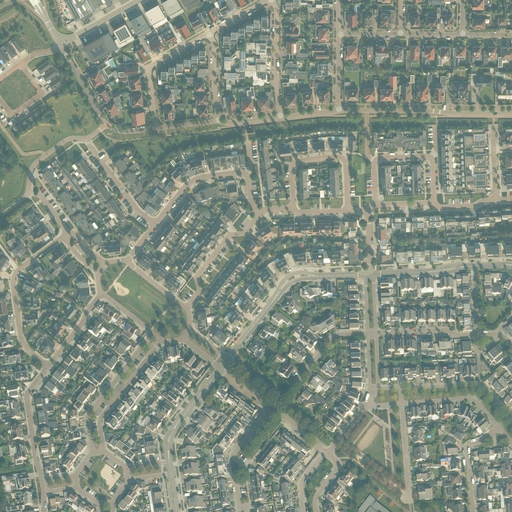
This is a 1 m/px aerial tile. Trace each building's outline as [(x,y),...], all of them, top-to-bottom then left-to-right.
[(90,11),(95,9),(90,0),(64,0),(76,19),(81,17),(82,20),(92,14),(90,11)] [(112,3),(110,0),(98,0),(100,3),(99,4),(101,9),(112,3)] [(163,0),(161,2),(171,19),(185,11),(178,0),(163,0)] [(200,0),(181,0),(187,10),(201,2),(200,0)] [(222,5),(219,7),(223,14),(228,11),(230,10),(230,9),(233,7),(229,0),(224,0),(221,2),(222,5)] [(285,0),(286,0),(286,5),(283,5),(283,4),(283,10),(292,10),(291,0),(285,0)] [(473,0),(473,2),(472,2),(472,7),(473,7),(473,8),(479,8),(482,8),(483,8),(483,3),(487,3),(487,0),(473,0)] [(158,3),(144,11),(154,28),(168,20),(158,3)] [(440,9),(440,13),(440,15),(443,15),(444,15),(444,25),(445,25),(445,26),(448,26),(448,25),(452,25),(452,24),(453,24),(453,19),(453,15),(452,15),(447,14),(447,10),(445,10),(445,4),(444,4),(440,4),(440,7),(440,9)] [(201,12),(204,19),(205,18),(206,20),(207,21),(210,19),(211,20),(213,19),(212,19),(214,18),(214,19),(215,20),(218,18),(219,17),(218,16),(218,15),(220,15),(215,6),(212,8),(212,7),(207,10),(207,9),(205,10),(206,11),(201,13),(201,12)] [(322,7),(311,7),(308,7),(308,11),(316,11),(316,22),(328,22),(329,11),(322,10),(322,7)] [(378,15),(378,7),(373,7),(373,10),(370,10),(370,13),(365,13),(365,25),(366,25),(369,25),(372,25),(372,17),(373,17),(373,15),(378,15)] [(381,13),(381,25),(382,25),(382,26),(386,26),(386,25),(387,25),(387,24),(391,24),(391,23),(391,18),(394,18),(395,10),(391,10),(387,10),(387,13),(381,13)] [(350,13),(350,11),(345,11),(344,20),(348,20),(348,24),(352,24),(352,25),(355,25),(355,24),(357,24),(357,20),(356,20),(356,13),(350,13)] [(142,12),(129,20),(138,37),(135,39),(138,37),(142,35),(152,30),(142,12)] [(191,21),(190,22),(190,23),(192,26),(194,26),(196,30),(200,28),(200,27),(203,25),(203,24),(206,22),(200,12),(197,14),(198,15),(195,17),(196,18),(191,21)] [(261,24),(261,28),(270,28),(271,18),(268,18),(268,14),(267,14),(267,13),(265,13),(265,14),(261,14),(261,24)] [(414,15),(414,13),(408,13),(408,19),(411,19),(411,25),(418,25),(418,15),(414,15)] [(437,25),(437,15),(431,14),(431,17),(426,16),(426,25),(430,25),(433,25),(437,25)] [(471,20),(471,24),(472,24),(472,26),(473,26),(477,26),(480,26),(484,26),(484,27),(485,27),(485,26),(485,23),(488,22),(489,22),(489,20),(488,19),(485,19),(485,18),(484,18),(481,18),(481,17),(477,17),(477,18),(473,18),(472,18),(472,20),(471,20)] [(114,29),(113,29),(117,38),(114,40),(119,48),(135,39),(134,37),(126,22),(125,23),(124,23),(124,22),(123,23),(122,24),(123,24),(122,24),(120,25),(119,26),(119,25),(118,26),(117,27),(114,28),(114,29)] [(178,23),(173,26),(176,32),(179,31),(182,37),(191,32),(185,23),(180,26),(178,23)] [(296,28),(296,24),(289,24),(289,28),(286,28),(286,30),(285,30),(285,33),(286,33),(286,35),(298,35),(298,28),(296,28)] [(170,28),(159,35),(164,42),(167,41),(169,44),(177,40),(170,28)] [(328,32),(328,28),(319,28),(319,30),(315,30),(315,34),(319,34),(319,40),(321,40),(326,40),(328,40),(328,36),(329,36),(329,32),(328,32)] [(102,35),(101,35),(102,36),(88,44),(88,43),(87,43),(87,44),(85,45),(84,47),(85,47),(86,49),(85,50),(86,50),(93,61),(118,47),(109,32),(108,32),(108,33),(105,34),(104,34),(102,35)] [(137,52),(134,53),(137,58),(140,56),(141,60),(143,59),(143,60),(148,57),(147,56),(148,56),(144,48),(148,46),(149,49),(150,49),(142,35),(138,37),(141,42),(138,43),(141,47),(136,50),(137,52)] [(142,35),(150,49),(152,47),(155,52),(157,50),(157,51),(161,49),(161,48),(163,47),(158,38),(150,42),(148,38),(145,40),(142,35)] [(19,52),(24,48),(15,36),(8,42),(9,44),(12,42),(19,52)] [(296,47),(296,41),(286,41),(286,42),(285,42),(285,47),(286,47),(286,51),(296,51),(296,54),(296,58),(307,58),(307,53),(300,53),(300,47),(296,47)] [(17,54),(9,44),(8,42),(0,48),(2,49),(4,47),(12,57),(17,54)] [(256,42),(254,42),(245,42),(245,50),(249,50),(249,49),(256,49),(256,54),(266,54),(266,48),(266,47),(266,42),(256,42)] [(318,46),(318,43),(311,43),(311,44),(308,44),(308,50),(313,50),(313,52),(316,52),(316,57),(328,57),(328,49),(324,49),(323,48),(323,46),(324,46),(318,46)] [(356,45),(356,44),(352,44),(352,45),(348,45),(348,50),(345,50),(345,59),(348,59),(349,58),(349,56),(354,56),(354,61),(355,62),(359,62),(359,55),(357,55),(357,45),(356,45)] [(416,46),(416,45),(413,45),(413,46),(410,46),(410,56),(406,56),(406,71),(411,71),(411,63),(413,63),(413,62),(413,58),(419,58),(419,46),(416,46)] [(372,56),(372,46),(367,46),(363,46),(363,57),(368,57),(368,56),(372,56)] [(385,46),(379,46),(379,47),(378,47),(378,56),(375,56),(375,62),(381,62),(381,56),(382,56),(382,54),(388,54),(388,47),(387,47),(387,46),(385,46)] [(399,47),(399,46),(395,46),(395,47),(394,47),(394,56),(391,56),(391,63),(395,63),(395,58),(403,58),(403,47),(399,47)] [(434,53),(434,46),(427,46),(425,46),(425,48),(425,56),(422,56),(422,64),(425,64),(425,60),(428,60),(428,57),(434,57),(434,56),(434,53)] [(446,47),(446,46),(444,46),(444,47),(440,46),(440,57),(437,56),(437,65),(443,65),(443,59),(445,59),(445,57),(450,57),(450,47),(446,47)] [(462,46),(459,46),(456,46),(456,56),(453,56),(453,66),(458,66),(458,56),(465,56),(465,46),(462,46)] [(480,56),(480,46),(473,46),(473,56),(468,56),(468,62),(473,62),(473,56),(480,56)] [(483,56),(483,63),(488,63),(488,59),(488,56),(494,56),(494,59),(497,59),(497,52),(495,52),(495,47),(488,46),(488,50),(488,56),(483,56)] [(9,59),(2,49),(0,48),(0,47),(0,57),(4,63),(9,59)] [(511,47),(509,47),(506,47),(501,47),(501,57),(498,57),(498,66),(502,67),(502,60),(506,60),(506,57),(511,57),(511,47)] [(240,50),(237,50),(231,55),(231,56),(225,56),(224,56),(224,68),(231,69),(231,63),(237,57),(239,59),(239,68),(235,68),(235,72),(245,72),(245,71),(245,69),(245,64),(245,50),(240,50)] [(266,64),(266,58),(256,58),(256,65),(249,65),(249,64),(245,64),(245,69),(245,71),(266,71),(266,65),(265,65),(265,64),(266,64)] [(52,69),(54,67),(48,60),(37,68),(40,73),(50,66),(52,69)] [(293,62),(293,61),(287,61),(287,64),(286,64),(286,67),(285,67),(285,71),(286,71),(286,74),(290,74),(290,78),(298,78),(307,78),(307,71),(298,71),(298,68),(297,68),(297,64),(292,64),(292,62),(293,62)] [(125,71),(118,72),(119,77),(131,75),(131,72),(138,71),(138,70),(139,70),(139,66),(138,66),(138,65),(133,65),(133,63),(131,62),(128,62),(128,64),(124,65),(125,71)] [(98,70),(89,75),(91,79),(91,80),(91,79),(93,82),(92,82),(93,82),(95,86),(104,81),(100,74),(103,72),(102,69),(105,67),(103,63),(96,67),(98,70)] [(328,73),(328,64),(319,63),(319,64),(318,64),(318,72),(317,74),(313,74),(310,74),(310,75),(310,78),(324,78),(324,74),(328,74),(328,72),(328,73)] [(58,77),(60,75),(54,67),(52,69),(42,76),(46,81),(56,73),(58,77)] [(167,70),(167,69),(165,69),(165,70),(161,70),(161,75),(158,75),(158,80),(167,80),(167,70)] [(245,75),(245,72),(235,72),(224,71),(224,72),(224,78),(226,78),(226,84),(230,84),(231,84),(235,84),(235,78),(245,78),(245,75)] [(266,74),(266,71),(245,71),(245,72),(245,75),(252,75),(253,77),(253,85),(260,84),(260,85),(263,85),(263,84),(264,83),(264,82),(267,81),(267,78),(266,78),(266,75),(267,75),(266,74)] [(471,74),(471,86),(475,86),(483,86),(483,85),(491,85),(491,76),(491,75),(484,75),(484,76),(475,76),(475,74),(471,74)] [(64,84),(66,83),(60,75),(58,77),(48,84),(52,89),(62,81),(64,84)] [(396,89),(397,76),(389,76),(389,83),(388,83),(388,84),(387,84),(387,85),(386,85),(386,86),(386,87),(386,88),(381,88),(381,99),(393,99),(393,89),(396,89)] [(135,78),(128,79),(128,80),(128,83),(131,83),(131,89),(141,88),(140,88),(140,84),(140,81),(139,78),(139,77),(135,78)] [(198,77),(194,77),(194,81),(195,81),(194,89),(202,89),(204,89),(204,81),(202,81),(202,77),(198,77)] [(350,89),(350,82),(344,81),(344,92),(347,92),(347,99),(358,99),(358,89),(350,89)] [(409,84),(409,81),(406,81),(406,84),(402,84),(402,85),(400,85),(400,93),(402,93),(402,97),(405,97),(405,99),(409,99),(409,93),(410,93),(410,89),(409,89),(409,84)] [(428,85),(428,82),(425,82),(425,84),(418,84),(417,90),(416,94),(417,94),(417,99),(419,99),(419,100),(422,100),(422,99),(424,99),(424,98),(427,98),(427,94),(428,94),(428,90),(427,90),(427,86),(427,85),(428,85)] [(458,85),(458,82),(451,82),(451,89),(455,89),(455,99),(459,99),(463,99),(467,99),(467,89),(470,89),(470,82),(464,82),(464,85),(458,85)] [(511,86),(505,87),(505,82),(498,82),(498,88),(498,98),(511,97),(511,86)] [(320,86),(320,83),(314,83),(315,87),(315,90),(319,90),(319,100),(329,100),(329,96),(331,96),(331,91),(329,91),(329,90),(325,90),(325,86),(320,86)] [(252,98),(255,98),(254,93),(254,86),(250,86),(250,89),(246,90),(248,99),(242,100),(243,109),(244,109),(244,110),(249,110),(248,110),(248,109),(250,109),(250,108),(253,107),(252,99),(252,98)] [(442,91),(442,87),(434,87),(434,99),(442,99),(442,95),(443,95),(443,91),(442,91)] [(105,89),(105,88),(98,92),(98,93),(98,92),(100,95),(100,96),(101,98),(102,98),(103,100),(103,101),(103,102),(111,98),(112,97),(111,95),(112,94),(110,90),(107,92),(105,89)] [(374,88),(368,88),(364,88),(364,96),(366,96),(366,99),(367,99),(367,100),(371,100),(372,99),(372,96),(374,96),(374,88)] [(170,89),(167,89),(165,89),(166,93),(162,93),(162,96),(162,99),(163,99),(163,102),(174,101),(173,97),(172,97),(171,94),(179,93),(179,91),(183,91),(183,90),(183,89),(177,89),(175,89),(170,89)] [(202,89),(194,89),(195,89),(196,93),(198,92),(199,95),(195,95),(196,103),(195,103),(202,102),(206,102),(205,94),(203,94),(202,89)] [(303,102),(313,101),(312,91),(302,92),(303,102)] [(141,94),(132,95),(131,92),(125,93),(126,96),(128,96),(128,99),(132,98),(133,105),(143,104),(142,101),(142,98),(141,94)] [(295,93),(286,94),(287,94),(287,96),(286,96),(287,103),(289,103),(289,104),(296,103),(296,100),(298,100),(298,94),(295,95),(295,93)] [(111,115),(118,111),(115,106),(118,104),(117,103),(121,101),(119,96),(114,99),(115,102),(114,103),(106,107),(111,115)] [(235,99),(230,100),(229,96),(223,97),(224,107),(224,106),(228,106),(229,111),(236,110),(236,107),(235,104),(235,99)] [(259,108),(269,107),(268,98),(258,100),(259,108)] [(203,106),(202,102),(195,103),(197,115),(207,114),(206,106),(203,106)] [(32,116),(29,117),(31,119),(45,109),(42,104),(30,113),(32,116)] [(172,108),(172,107),(164,108),(164,109),(164,112),(164,115),(165,115),(165,118),(165,119),(166,119),(165,119),(173,118),(174,118),(174,117),(173,117),(175,117),(174,113),(173,113),(172,108)] [(132,114),(131,114),(131,121),(132,123),(133,122),(139,122),(146,121),(145,113),(144,113),(144,111),(140,111),(136,111),(136,112),(132,112),(132,114)] [(31,119),(29,117),(27,119),(25,116),(13,125),(16,130),(31,119)] [(443,133),(441,133),(441,139),(445,138),(451,139),(452,134),(453,134),(453,129),(452,129),(443,129),(443,133)] [(483,133),(483,129),(468,129),(468,131),(472,131),(472,133),(473,134),(473,137),(464,136),(464,141),(487,140),(486,140),(486,138),(485,136),(485,133),(483,133)] [(426,145),(426,135),(426,130),(422,130),(423,135),(419,135),(419,137),(413,137),(413,148),(417,148),(417,147),(419,146),(420,146),(421,146),(421,145),(421,144),(422,145),(423,146),(426,145)] [(346,144),(346,136),(346,131),(345,131),(345,136),(342,136),(342,140),(339,140),(339,136),(337,136),(337,149),(340,149),(340,150),(342,150),(342,144),(346,144)] [(349,136),(349,131),(346,131),(346,136),(346,144),(349,144),(348,145),(350,145),(350,149),(356,149),(356,139),(353,139),(353,136),(349,136)] [(397,147),(400,147),(399,131),(396,131),(397,136),(393,136),(393,138),(387,138),(387,149),(391,149),(391,148),(393,147),(394,147),(395,147),(395,146),(397,146),(397,147)] [(406,136),(403,136),(403,131),(399,131),(400,147),(403,146),(405,145),(405,146),(406,146),(406,147),(407,147),(409,147),(409,148),(413,148),(413,137),(406,138),(406,136)] [(377,137),(377,132),(373,132),(374,148),(377,147),(379,146),(379,147),(380,148),(381,148),(383,148),(383,149),(387,149),(387,138),(380,139),(380,137),(377,137)] [(328,145),(328,139),(328,136),(324,137),(324,140),(321,140),(320,137),(318,137),(319,141),(320,150),(323,150),(323,151),(325,151),(325,146),(328,145)] [(332,140),(332,136),(328,136),(328,139),(328,145),(331,145),(331,150),(333,150),(333,149),(337,149),(337,136),(335,136),(335,140),(332,140)] [(268,145),(268,143),(267,138),(260,139),(260,145),(260,146),(268,145)] [(308,148),(311,147),(310,138),(307,139),(307,140),(301,141),(302,143),(303,153),(308,153),(308,148)] [(313,138),(310,138),(311,147),(314,147),(314,152),(320,151),(320,150),(319,141),(318,138),(313,139),(313,138)] [(302,143),(296,144),(296,140),(293,141),(294,148),(297,148),(297,154),(303,153),(302,143)] [(486,140),(487,140),(464,141),(464,145),(470,144),(471,150),(472,150),(484,150),(483,147),(486,147),(485,143),(486,142),(486,140)] [(290,144),(285,145),(286,154),(289,154),(289,155),(291,155),(291,150),(294,150),(294,148),(293,141),(290,141),(290,142),(290,144)] [(285,145),(279,146),(279,144),(276,145),(277,151),(280,151),(280,156),(283,156),(282,155),(286,154),(285,145)] [(260,153),(268,152),(268,145),(260,146),(260,150),(259,150),(260,153)] [(486,153),(484,153),(484,150),(472,150),(473,153),(474,154),(474,157),(465,156),(465,160),(487,160),(487,159),(487,158),(486,156),(486,153)] [(262,160),(269,159),(268,152),(260,153),(260,156),(261,156),(262,160)] [(115,161),(113,163),(114,164),(116,167),(125,161),(128,158),(126,156),(122,160),(118,155),(117,156),(113,159),(115,161)] [(202,162),(205,161),(204,155),(200,156),(201,157),(195,159),(198,169),(204,167),(202,162)] [(198,169),(195,159),(195,156),(184,159),(186,163),(187,163),(188,166),(191,165),(192,170),(198,169)] [(213,168),(215,168),(214,157),(206,158),(207,163),(208,163),(209,166),(212,166),(212,167),(212,168),(213,168)] [(78,168),(85,163),(82,158),(74,163),(78,168)] [(125,161),(116,167),(118,170),(119,172),(121,170),(123,172),(128,168),(127,166),(125,164),(129,160),(128,158),(125,161)] [(261,167),(270,166),(269,159),(262,160),(262,164),(261,164),(261,167)] [(487,160),(465,160),(465,165),(475,164),(475,167),(473,167),(473,170),(484,170),(484,167),(486,167),(486,163),(487,162),(487,160)] [(183,169),(186,167),(181,161),(174,167),(176,169),(183,177),(187,173),(183,169)] [(87,163),(86,164),(85,163),(78,168),(76,169),(79,174),(81,172),(88,167),(89,166),(87,163)] [(43,172),(41,174),(42,176),(43,175),(45,178),(53,172),(55,170),(52,166),(51,166),(49,164),(41,170),(43,172)] [(124,174),(122,176),(123,177),(124,177),(126,180),(134,174),(133,172),(131,173),(130,170),(134,167),(133,165),(132,165),(128,168),(123,172),(124,174)] [(91,169),(90,170),(88,167),(81,172),(84,177),(92,171),(91,169)] [(178,180),(183,177),(176,169),(173,171),(172,170),(168,174),(172,178),(175,176),(178,180)] [(487,173),(484,173),(484,170),(473,170),(473,173),(475,173),(475,176),(465,176),(466,180),(488,180),(488,179),(487,178),(487,176),(487,173)] [(82,178),(85,182),(86,182),(88,181),(91,178),(95,175),(92,171),(84,177),(82,178)] [(53,175),(54,174),(53,172),(45,178),(47,181),(46,181),(47,183),(55,177),(53,175)] [(134,174),(126,180),(128,183),(129,185),(136,179),(134,177),(136,176),(134,174)] [(263,183),(272,182),(271,175),(264,176),(264,180),(263,181),(263,183)] [(167,178),(164,183),(155,176),(153,179),(168,191),(170,189),(171,189),(174,185),(173,185),(174,183),(167,178)] [(58,178),(56,179),(55,177),(47,183),(49,184),(51,187),(59,181),(58,178)] [(88,185),(87,186),(89,188),(90,190),(93,188),(100,183),(97,178),(93,181),(89,184),(88,185)] [(136,179),(129,185),(130,186),(132,189),(141,182),(139,180),(138,181),(136,179)] [(166,194),(168,191),(153,179),(151,182),(159,189),(156,193),(162,198),(163,197),(164,198),(167,194),(166,194)] [(236,184),(235,184),(234,180),(227,181),(227,182),(225,183),(226,191),(237,189),(236,184)] [(488,180),(466,180),(466,185),(472,184),(472,189),(474,189),(474,192),(485,192),(485,187),(487,186),(487,183),(488,182),(488,180)] [(64,187),(62,185),(59,181),(51,187),(53,190),(54,192),(57,190),(58,192),(64,187)] [(141,182),(132,189),(134,191),(134,192),(135,193),(139,190),(143,188),(141,185),(142,184),(141,182)] [(96,192),(103,187),(100,183),(93,188),(96,192)] [(447,184),(443,184),(443,190),(445,190),(445,193),(456,193),(456,190),(457,185),(455,185),(453,184),(452,185),(447,183),(447,184)] [(209,187),(204,189),(207,197),(208,199),(209,201),(215,195),(216,197),(219,196),(217,192),(215,186),(210,188),(209,187)] [(60,194),(57,196),(58,197),(59,197),(61,200),(69,193),(67,191),(66,192),(64,190),(66,189),(64,187),(58,192),(60,194)] [(106,189),(105,190),(103,187),(96,192),(99,197),(97,199),(107,191),(106,189)] [(199,200),(207,197),(204,189),(199,191),(200,192),(194,194),(196,201),(198,202),(200,201),(199,200)] [(236,195),(238,195),(237,189),(226,191),(228,191),(229,199),(230,199),(230,202),(237,201),(236,195)] [(100,203),(110,196),(107,191),(97,199),(100,203)] [(144,191),(142,194),(145,196),(156,205),(158,202),(159,204),(162,200),(161,199),(162,198),(156,193),(155,194),(153,191),(150,195),(144,191)] [(69,193),(61,200),(63,202),(62,203),(64,204),(71,199),(73,197),(71,195),(70,195),(69,193)] [(156,205),(145,196),(141,194),(137,197),(142,200),(143,199),(148,203),(144,208),(151,214),(155,209),(154,207),(156,205)] [(186,202),(194,207),(197,203),(189,196),(186,200),(187,200),(186,202)] [(108,208),(115,202),(112,198),(104,204),(108,208)] [(74,200),(73,201),(71,199),(64,204),(65,206),(65,205),(67,208),(75,202),(74,200)] [(75,202),(67,208),(69,211),(70,213),(72,211),(74,213),(83,207),(79,202),(77,204),(76,202),(75,202)] [(116,204),(117,204),(115,202),(108,208),(111,213),(118,207),(116,204)] [(186,204),(183,206),(190,212),(193,214),(194,215),(197,210),(194,207),(186,202),(185,203),(186,204)] [(235,211),(239,207),(234,203),(232,205),(231,204),(226,211),(233,216),(237,212),(235,211)] [(183,206),(180,211),(187,216),(190,218),(193,214),(190,212),(183,206)] [(81,212),(85,209),(83,207),(74,213),(75,215),(73,217),(74,219),(75,218),(77,221),(85,215),(84,213),(82,214),(81,212)] [(114,217),(121,212),(118,207),(111,213),(114,217)] [(25,210),(18,215),(19,218),(20,219),(21,218),(25,223),(35,215),(32,210),(30,211),(27,213),(25,210)] [(233,216),(226,211),(225,210),(220,216),(220,217),(218,219),(223,223),(225,224),(229,220),(230,221),(233,216)] [(479,217),(476,217),(476,223),(476,226),(479,226),(485,226),(485,223),(484,210),(481,210),(481,212),(479,212),(479,211),(478,211),(479,217)] [(184,220),(187,216),(180,211),(177,215),(184,220)] [(124,217),(125,216),(121,212),(114,217),(112,219),(117,225),(120,222),(121,223),(125,218),(124,217)] [(472,216),(470,216),(470,214),(467,214),(468,227),(476,226),(476,223),(476,217),(473,217),(473,215),(472,215),(472,216)] [(35,215),(25,223),(28,227),(27,228),(30,231),(33,229),(37,226),(34,223),(37,221),(39,220),(35,215)] [(85,218),(87,217),(85,215),(77,221),(79,224),(78,224),(80,226),(87,220),(85,218)] [(180,225),(184,220),(177,215),(173,219),(180,225)] [(427,226),(435,225),(435,215),(429,216),(430,221),(427,221),(427,226)] [(439,229),(444,229),(444,220),(441,220),(441,215),(435,215),(435,225),(439,225),(439,229)] [(413,226),(418,226),(418,216),(412,216),(412,221),(409,222),(409,231),(413,231),(413,226)] [(423,216),(418,216),(418,226),(423,226),(424,234),(427,234),(427,226),(427,221),(423,221),(423,216)] [(392,227),(386,228),(386,217),(379,218),(379,223),(378,223),(378,228),(377,228),(378,233),(392,233),(392,227)] [(392,227),(401,227),(400,217),(395,217),(395,222),(391,222),(392,227)] [(409,222),(406,222),(406,217),(400,217),(401,227),(406,227),(406,231),(409,231),(409,222)] [(213,221),(211,224),(213,225),(213,226),(221,232),(224,228),(221,226),(222,224),(223,223),(218,219),(216,223),(213,221)] [(90,222),(89,223),(87,220),(80,226),(81,227),(83,230),(92,224),(90,222)] [(321,232),(325,232),(324,220),(318,221),(319,227),(316,227),(316,234),(321,234),(321,232)] [(334,227),(333,227),(330,227),(330,220),(324,220),(325,232),(328,231),(329,234),(334,234),(334,227)] [(339,221),(337,221),(334,221),(334,222),(333,222),(333,227),(334,227),(334,234),(343,233),(343,226),(339,226),(339,221)] [(357,226),(357,221),(344,221),(345,226),(349,226),(349,231),(348,231),(348,235),(355,234),(355,231),(357,231),(357,226)] [(306,223),(306,222),(302,222),(302,223),(301,223),(301,228),(298,228),(298,235),(303,235),(303,232),(307,232),(306,223)] [(312,222),(310,222),(307,222),(307,223),(306,223),(307,232),(310,232),(311,234),(316,234),(316,227),(312,227),(312,222)] [(138,230),(140,228),(134,223),(129,230),(136,235),(139,231),(138,230)] [(173,223),(172,224),(171,223),(167,227),(174,233),(176,230),(179,232),(181,229),(173,223)] [(288,223),(284,223),(284,224),(283,224),(283,229),(279,229),(280,236),(285,235),(285,233),(289,233),(288,223)] [(294,223),(292,223),(289,223),(288,223),(289,233),(292,233),(293,235),(298,235),(298,228),(294,228),(294,223)] [(10,224),(8,226),(10,228),(11,230),(11,229),(15,234),(17,232),(13,228),(12,226),(10,224)] [(91,234),(96,230),(92,224),(83,230),(85,233),(86,235),(89,233),(90,235),(91,234)] [(274,227),(272,228),(269,224),(267,225),(264,227),(269,236),(272,234),(274,235),(278,232),(274,227)] [(49,232),(47,231),(44,226),(32,234),(37,240),(40,238),(41,240),(49,234),(48,232),(49,232)] [(218,235),(221,232),(213,226),(211,229),(209,227),(207,229),(210,232),(214,235),(215,233),(218,235)] [(167,227),(164,232),(171,237),(174,240),(176,238),(172,235),(174,233),(167,227)] [(264,227),(263,228),(263,227),(260,229),(261,230),(259,231),(262,235),(259,236),(259,235),(256,237),(260,241),(261,240),(263,242),(267,239),(266,238),(269,236),(264,227)] [(133,239),(136,235),(129,230),(124,236),(123,235),(121,238),(123,239),(128,243),(132,239),(133,239)] [(23,241),(31,235),(29,232),(27,233),(21,238),(23,241)] [(105,240),(103,238),(98,232),(96,234),(91,238),(92,238),(91,241),(94,242),(95,243),(99,240),(103,243),(105,240)] [(167,241),(171,237),(164,232),(160,236),(167,241)] [(212,238),(214,235),(210,232),(205,238),(212,244),(215,240),(212,238)] [(390,237),(392,237),(392,233),(378,233),(378,238),(378,243),(380,243),(380,246),(387,246),(387,243),(385,243),(385,238),(390,238),(390,237)] [(357,237),(356,237),(355,234),(348,235),(348,238),(350,238),(350,242),(343,243),(344,248),(358,247),(358,242),(357,242),(357,237)] [(164,245),(167,241),(160,236),(158,239),(158,238),(157,240),(164,245)] [(13,238),(13,237),(12,237),(9,239),(22,255),(24,254),(24,253),(25,253),(25,252),(25,251),(24,251),(23,249),(25,248),(25,249),(21,242),(18,244),(14,239),(13,238)] [(209,247),(212,244),(205,238),(201,244),(204,247),(206,245),(209,247)] [(20,257),(22,255),(9,239),(7,240),(7,241),(7,242),(8,243),(12,249),(10,251),(14,257),(15,257),(14,256),(15,255),(16,256),(17,257),(18,257),(19,257),(20,257)] [(112,255),(115,255),(113,240),(113,242),(111,242),(111,245),(108,245),(108,248),(104,249),(104,253),(107,254),(109,254),(112,254),(112,255)] [(117,244),(116,241),(115,240),(113,240),(115,255),(118,254),(118,253),(121,252),(123,252),(125,250),(124,248),(122,247),(120,247),(120,244),(117,244)] [(160,250),(164,245),(157,240),(153,244),(160,250)] [(258,240),(256,243),(252,240),(251,241),(250,241),(248,244),(249,244),(248,244),(256,250),(258,248),(260,249),(263,245),(258,240)] [(506,255),(511,254),(511,240),(511,242),(502,242),(502,248),(505,248),(506,255)] [(447,244),(446,244),(446,242),(441,243),(441,249),(436,249),(437,259),(442,259),(442,254),(445,254),(445,251),(447,251),(447,244)] [(499,248),(502,248),(502,242),(496,242),(496,245),(493,245),(493,255),(499,255),(499,248)] [(450,244),(447,244),(447,251),(450,250),(450,257),(456,257),(456,246),(455,246),(455,243),(450,244)] [(462,250),(465,250),(465,243),(461,243),(462,246),(456,246),(456,257),(462,256),(462,250)] [(474,245),(468,246),(468,243),(465,243),(465,250),(469,250),(469,256),(475,256),(474,245)] [(480,249),(484,249),(483,243),(480,243),(480,245),(474,245),(475,256),(481,256),(480,249)] [(493,245),(489,245),(489,243),(483,243),(484,249),(487,249),(487,255),(493,255),(493,245)] [(201,244),(196,250),(203,255),(206,252),(203,249),(204,247),(201,244)] [(254,253),(256,250),(248,244),(248,245),(245,247),(246,248),(245,249),(249,252),(247,255),(252,259),(255,255),(254,253)] [(385,249),(387,249),(387,246),(380,246),(380,250),(379,249),(379,254),(378,255),(379,260),(391,259),(391,254),(386,254),(385,249)] [(203,255),(196,250),(192,247),(188,252),(191,255),(190,255),(195,259),(197,257),(200,259),(203,255)] [(358,247),(344,248),(344,250),(344,253),(346,253),(349,253),(349,262),(358,262),(358,253),(358,247)] [(57,261),(65,255),(60,248),(55,252),(55,253),(52,256),(56,261),(51,264),(55,270),(60,266),(60,265),(57,261)] [(141,258),(138,262),(142,266),(149,258),(146,255),(147,254),(147,252),(144,249),(139,256),(141,258)] [(313,251),(309,251),(309,258),(313,258),(313,261),(313,263),(316,263),(315,261),(318,261),(318,252),(318,249),(312,249),(313,251)] [(323,249),(318,249),(318,252),(318,261),(321,261),(321,263),(324,263),(324,261),(324,258),(327,257),(326,250),(323,250),(323,249)] [(431,260),(437,259),(436,249),(428,250),(428,255),(431,255),(431,260)] [(335,251),(330,252),(330,250),(326,250),(327,257),(330,257),(330,260),(330,262),(330,263),(333,263),(333,262),(333,260),(335,260),(335,251)] [(340,251),(335,251),(335,260),(338,260),(338,262),(341,262),(341,260),(344,260),(344,253),(344,250),(340,250),(340,251)] [(407,256),(410,255),(410,250),(402,251),(402,261),(408,261),(407,256)] [(414,260),(419,260),(419,250),(410,250),(410,255),(414,255),(414,260)] [(425,255),(428,255),(428,250),(419,250),(419,260),(425,260),(425,255)] [(0,262),(8,268),(9,267),(9,266),(9,265),(10,265),(10,264),(9,264),(9,263),(8,262),(9,260),(5,258),(4,257),(5,256),(1,251),(0,253),(0,254),(0,255),(0,262)] [(305,253),(300,254),(301,262),(304,262),(304,264),(307,264),(306,262),(307,262),(306,259),(309,258),(309,251),(305,252),(305,253)] [(396,261),(402,261),(402,251),(393,251),(393,256),(396,256),(396,261)] [(285,258),(280,260),(284,268),(287,266),(288,268),(288,269),(290,267),(289,265),(288,262),(291,260),(289,254),(288,252),(283,255),(285,258)] [(300,254),(295,254),(295,253),(289,254),(291,260),(295,260),(296,263),(296,265),(299,265),(298,263),(301,262),(300,254)] [(190,255),(190,256),(187,254),(183,259),(186,261),(194,267),(196,264),(194,261),(195,259),(190,255)] [(248,259),(245,257),(241,254),(237,259),(243,264),(243,265),(248,259)] [(274,260),(269,263),(276,271),(279,269),(279,270),(280,270),(281,272),(281,273),(283,271),(282,269),(284,268),(280,260),(279,257),(274,260)] [(149,258),(142,266),(147,269),(150,265),(153,267),(157,261),(158,260),(154,258),(152,258),(151,259),(149,258)] [(238,270),(243,264),(237,259),(234,262),(233,262),(231,264),(238,270)] [(73,264),(74,263),(71,261),(63,268),(65,271),(66,270),(70,274),(77,268),(73,264)] [(155,269),(152,272),(157,275),(164,266),(163,265),(161,264),(157,261),(153,267),(155,269)] [(191,271),(194,267),(186,261),(182,266),(187,270),(188,269),(191,271)] [(273,274),(276,271),(269,263),(265,267),(267,269),(264,273),(271,279),(273,277),(274,278),(276,276),(274,275),(273,274)] [(234,275),(238,270),(231,264),(230,266),(231,267),(228,271),(234,275)] [(45,268),(42,270),(40,266),(38,267),(37,267),(32,270),(34,273),(34,275),(35,276),(36,276),(38,278),(43,275),(44,277),(49,273),(45,268)] [(55,270),(53,272),(56,275),(62,269),(60,266),(55,270)] [(163,267),(164,266),(157,275),(161,279),(164,276),(166,277),(170,272),(163,267)] [(230,281),(234,275),(228,271),(225,274),(225,273),(223,275),(230,281)] [(89,279),(88,279),(82,272),(75,277),(79,282),(79,287),(89,286),(89,279)] [(173,277),(175,275),(170,272),(166,277),(169,279),(166,283),(170,286),(176,279),(173,277)] [(269,281),(271,279),(264,273),(261,277),(260,276),(257,279),(263,284),(265,281),(267,283),(269,284),(269,285),(271,283),(271,282),(270,282),(269,281)] [(498,275),(499,275),(499,274),(483,275),(484,280),(485,285),(484,286),(484,289),(485,289),(501,288),(504,283),(497,284),(496,280),(499,280),(498,275)] [(186,280),(182,277),(179,275),(176,279),(170,286),(175,290),(178,286),(180,288),(186,280)] [(457,290),(470,290),(470,289),(469,289),(468,276),(469,276),(456,276),(456,280),(456,281),(462,280),(462,288),(461,288),(461,290),(457,290)] [(229,282),(226,280),(222,277),(220,279),(221,280),(218,283),(224,288),(229,282)] [(257,279),(254,277),(254,278),(253,279),(253,280),(253,281),(253,283),(254,284),(255,284),(253,287),(260,292),(262,290),(263,291),(263,292),(265,289),(263,288),(261,286),(263,284),(257,279)] [(36,287),(38,281),(32,278),(31,282),(26,280),(25,282),(22,288),(25,289),(26,290),(27,291),(28,290),(33,292),(34,292),(36,288),(36,287)] [(392,285),(392,284),(392,279),(383,279),(383,282),(380,282),(380,289),(385,289),(392,288),(389,288),(389,285),(392,285)] [(441,290),(447,289),(446,279),(440,280),(440,282),(437,282),(437,297),(441,297),(441,290)] [(453,282),(453,280),(453,279),(446,279),(447,289),(453,289),(453,296),(457,296),(457,295),(457,290),(456,281),(456,280),(456,282),(453,282)] [(510,279),(510,280),(508,279),(503,288),(507,289),(505,292),(508,296),(511,293),(511,287),(511,285),(511,280),(511,279),(510,279)] [(421,290),(427,290),(427,280),(420,280),(420,283),(417,283),(418,298),(421,298),(421,290)] [(433,280),(427,280),(427,290),(433,290),(433,293),(434,297),(435,297),(437,297),(437,282),(433,282),(433,281),(433,280)] [(401,291),(407,291),(407,281),(401,281),(401,284),(398,284),(398,282),(397,282),(398,299),(402,299),(401,291)] [(414,283),(413,282),(413,281),(407,281),(407,291),(414,291),(414,298),(418,298),(417,283),(414,283)] [(357,285),(352,286),(352,282),(345,282),(345,288),(347,288),(347,292),(357,292),(357,285)] [(220,293),(224,288),(218,283),(215,287),(215,286),(213,288),(220,293)] [(89,292),(90,292),(89,286),(79,287),(80,292),(78,298),(85,301),(89,292)] [(332,287),(327,287),(327,286),(322,286),(322,289),(322,294),(322,296),(327,296),(327,295),(332,295),(333,298),(336,298),(336,289),(335,289),(335,291),(332,292),(332,287)] [(248,290),(247,293),(252,297),(254,295),(256,297),(257,296),(258,298),(260,296),(258,295),(260,292),(253,287),(249,291),(248,290)] [(304,290),(299,290),(300,295),(300,297),(307,297),(309,299),(314,296),(317,296),(316,289),(310,289),(308,287),(305,288),(306,289),(304,290)] [(216,299),(220,293),(213,288),(211,290),(212,291),(210,294),(216,299)] [(389,291),(392,291),(392,288),(385,289),(385,292),(381,292),(381,299),(389,298),(389,291)] [(500,294),(501,294),(501,288),(485,289),(485,303),(493,302),(493,299),(491,299),(491,293),(493,293),(493,294),(497,294),(497,293),(500,294)] [(469,290),(470,290),(457,290),(457,295),(463,294),(463,300),(461,300),(461,304),(470,303),(470,300),(469,300),(469,290)] [(252,297),(245,292),(245,291),(243,293),(242,294),(242,295),(243,296),(243,297),(244,298),(242,300),(249,306),(251,304),(253,305),(255,303),(254,303),(253,302),(253,301),(250,300),(252,297)] [(357,292),(347,292),(347,294),(347,295),(347,298),(349,297),(349,301),(347,301),(347,302),(359,301),(358,295),(353,295),(353,292),(357,292)] [(212,305),(216,299),(210,294),(209,295),(210,295),(206,300),(212,305)] [(301,309),(295,299),(292,295),(287,298),(289,300),(288,301),(289,303),(288,303),(287,304),(287,305),(285,304),(282,308),(290,315),(294,310),(296,312),(298,311),(301,309)] [(26,297),(23,298),(24,304),(25,304),(26,306),(30,306),(31,309),(40,308),(39,302),(37,302),(36,297),(35,296),(33,296),(30,297),(28,296),(27,296),(26,297)] [(389,298),(381,299),(381,305),(384,305),(384,308),(388,308),(391,308),(393,308),(393,303),(392,302),(389,302),(389,298)] [(248,308),(249,306),(242,300),(239,304),(238,304),(236,306),(242,311),(244,308),(246,310),(248,311),(247,311),(248,312),(250,309),(249,309),(248,308)] [(353,301),(359,301),(347,302),(344,302),(344,304),(347,303),(347,307),(349,307),(349,311),(346,311),(359,311),(359,304),(354,305),(353,301)] [(104,305),(103,306),(100,303),(95,309),(99,312),(99,311),(103,314),(101,317),(105,320),(112,311),(108,307),(108,308),(104,305)] [(469,304),(470,304),(470,303),(461,304),(457,304),(457,308),(458,308),(463,308),(464,312),(462,312),(462,318),(458,318),(471,317),(471,314),(470,314),(469,304)] [(236,306),(233,304),(230,306),(230,307),(230,308),(230,309),(231,309),(234,311),(232,314),(239,319),(240,317),(242,318),(242,319),(244,316),(242,315),(240,313),(242,311),(236,306)] [(68,309),(65,313),(67,315),(70,318),(73,314),(74,315),(75,313),(77,309),(73,306),(71,305),(68,309)] [(202,311),(197,312),(198,318),(207,317),(206,313),(210,313),(209,311),(209,307),(201,308),(202,311)] [(383,313),(381,313),(382,319),(396,318),(399,318),(398,309),(398,315),(394,315),(391,315),(391,308),(388,308),(384,308),(383,308),(383,313)] [(418,322),(418,308),(412,309),(413,313),(408,313),(409,323),(409,322),(415,322),(415,317),(418,317),(418,322)] [(408,313),(404,313),(404,309),(398,309),(399,318),(402,318),(402,323),(409,323),(408,313)] [(448,322),(448,309),(438,310),(438,322),(445,322),(445,316),(448,316),(448,322)] [(36,317),(38,316),(37,310),(31,311),(31,315),(27,315),(27,318),(26,318),(27,324),(31,324),(32,325),(33,325),(34,323),(37,323),(36,317)] [(422,310),(418,310),(418,322),(425,322),(425,321),(425,317),(428,316),(428,321),(428,322),(428,313),(428,310),(422,310)] [(432,312),(428,313),(428,322),(435,322),(435,316),(438,316),(438,322),(438,310),(432,310),(432,312)] [(456,310),(448,310),(448,322),(455,322),(454,316),(458,316),(458,311),(458,310),(457,310),(456,310)] [(116,314),(117,314),(112,311),(105,320),(109,324),(113,318),(117,321),(115,324),(117,326),(122,320),(119,318),(120,317),(116,314)] [(359,311),(346,311),(347,317),(348,317),(349,317),(349,320),(358,320),(358,314),(353,314),(353,311),(359,311)] [(336,321),(333,316),(331,313),(324,317),(325,320),(322,321),(328,330),(334,326),(332,323),(336,321)] [(237,322),(239,319),(232,314),(228,318),(227,317),(225,320),(232,325),(234,323),(235,324),(237,325),(239,323),(238,323),(237,322)] [(292,324),(283,317),(279,314),(278,316),(275,314),(272,319),(273,320),(271,322),(277,327),(281,321),(287,326),(290,327),(292,324)] [(202,326),(212,325),(210,316),(207,317),(198,318),(198,323),(202,323),(202,326)] [(8,317),(0,318),(1,326),(0,326),(1,332),(4,331),(7,331),(10,330),(10,327),(11,327),(10,323),(9,323),(8,317)] [(471,317),(458,318),(458,322),(464,322),(464,328),(465,328),(465,329),(462,329),(462,332),(472,331),(471,328),(470,328),(470,318),(471,317)] [(396,318),(382,319),(382,324),(385,324),(385,325),(388,325),(388,328),(391,328),(391,322),(396,321),(399,321),(399,318),(396,318)] [(62,322),(60,320),(55,326),(54,326),(50,331),(55,334),(59,337),(62,333),(60,332),(63,329),(64,329),(65,326),(66,325),(62,322)] [(125,321),(124,322),(122,320),(117,326),(120,328),(122,325),(126,328),(121,334),(126,337),(133,327),(129,324),(125,321)] [(353,320),(358,320),(349,320),(347,321),(347,326),(349,326),(350,330),(359,330),(359,323),(353,324),(353,320)] [(322,321),(319,323),(318,321),(311,325),(316,333),(319,331),(321,334),(328,330),(322,321)] [(94,327),(93,328),(100,333),(102,335),(105,330),(110,334),(112,331),(111,330),(107,326),(103,323),(101,326),(96,322),(93,326),(94,327)] [(306,334),(309,330),(300,323),(295,330),(296,331),(298,331),(301,334),(302,333),(303,334),(303,335),(305,337),(301,342),(307,346),(306,348),(310,351),(311,349),(317,342),(306,334)] [(219,327),(220,326),(218,324),(213,329),(216,331),(212,336),(217,340),(223,332),(220,330),(221,329),(219,327)] [(45,332),(38,326),(36,330),(42,335),(45,332)] [(133,327),(126,337),(130,340),(132,337),(136,340),(138,342),(143,337),(140,335),(141,334),(137,331),(137,330),(133,327)] [(268,330),(269,328),(265,327),(264,331),(262,330),(261,330),(260,330),(260,331),(260,332),(261,333),(259,336),(264,340),(267,337),(269,339),(271,336),(273,337),(275,333),(268,330)] [(91,328),(88,332),(93,336),(91,338),(102,346),(103,345),(103,344),(101,343),(101,342),(98,339),(102,335),(100,333),(93,328),(92,329),(91,328)] [(226,333),(225,334),(223,332),(217,340),(221,343),(225,338),(227,340),(232,335),(228,332),(227,332),(226,333)] [(46,337),(43,335),(41,338),(41,339),(43,341),(41,344),(39,342),(38,342),(36,345),(38,347),(46,353),(50,349),(51,349),(52,348),(55,344),(51,341),(46,337)] [(12,343),(12,341),(11,337),(0,338),(0,340),(1,345),(3,344),(4,348),(14,347),(13,343),(12,343)] [(83,341),(82,342),(88,347),(91,343),(94,345),(97,347),(97,346),(100,348),(102,346),(91,338),(89,340),(85,337),(82,341),(83,341)] [(294,347),(296,344),(289,338),(286,341),(294,347)] [(131,343),(127,340),(126,339),(120,345),(127,351),(131,346),(129,345),(131,343)] [(359,343),(354,344),(354,340),(348,340),(348,342),(348,346),(350,346),(350,350),(348,350),(360,350),(359,343)] [(445,353),(445,350),(445,340),(441,340),(441,341),(439,341),(439,346),(436,346),(436,352),(442,352),(443,353),(445,352),(445,353)] [(448,340),(445,340),(445,350),(448,350),(448,353),(454,352),(454,350),(454,345),(451,345),(451,340),(448,340)] [(465,340),(469,340),(461,340),(461,342),(462,342),(462,346),(458,346),(458,350),(471,349),(471,342),(465,343),(465,340)] [(260,354),(266,346),(261,343),(260,344),(255,341),(247,350),(253,355),(251,357),(257,362),(257,361),(259,358),(260,358),(258,357),(260,354)] [(421,346),(418,347),(418,352),(418,353),(421,353),(421,354),(427,353),(427,341),(423,341),(421,341),(421,346)] [(427,341),(427,353),(433,353),(433,352),(436,352),(436,346),(433,346),(433,341),(430,341),(427,341)] [(88,348),(88,347),(82,342),(81,344),(80,343),(77,347),(82,350),(80,353),(79,352),(88,359),(91,362),(92,362),(90,361),(92,359),(89,357),(90,357),(90,356),(85,352),(88,348)] [(403,354),(404,354),(403,342),(397,342),(397,348),(394,348),(394,343),(394,354),(400,354),(400,352),(403,352),(403,354)] [(409,351),(417,351),(416,342),(407,342),(407,347),(404,347),(404,342),(403,342),(404,354),(409,354),(409,351)] [(394,354),(394,343),(388,343),(388,348),(384,348),(385,356),(391,356),(390,353),(394,352),(394,354)] [(124,355),(127,351),(120,345),(115,352),(121,356),(123,354),(124,355)] [(502,349),(500,351),(497,347),(491,352),(500,361),(503,359),(500,356),(505,352),(502,349)] [(179,348),(178,349),(178,348),(176,348),(176,349),(173,349),(174,359),(178,359),(178,361),(184,360),(183,353),(180,353),(179,348)] [(300,364),(306,357),(295,348),(290,354),(293,356),(292,358),(300,364)] [(119,357),(115,354),(108,349),(106,352),(111,356),(108,360),(114,365),(115,364),(116,365),(119,361),(117,360),(119,357)] [(173,349),(170,350),(169,349),(168,349),(168,350),(167,350),(167,355),(164,355),(165,362),(171,362),(170,360),(174,359),(173,349)] [(79,352),(77,350),(75,353),(73,352),(70,355),(71,356),(70,357),(77,362),(80,358),(85,362),(86,361),(90,364),(91,362),(88,359),(79,352)] [(354,350),(360,350),(348,350),(348,355),(350,355),(350,359),(348,360),(360,359),(360,353),(355,353),(354,350)] [(497,364),(500,361),(491,352),(486,356),(492,363),(494,361),(497,364)] [(14,364),(21,363),(19,353),(7,355),(9,366),(14,365),(14,364)] [(282,363),(285,359),(279,355),(277,353),(272,359),(275,362),(278,359),(282,363)] [(194,358),(191,356),(185,364),(188,366),(187,368),(191,372),(193,370),(196,366),(193,364),(196,360),(195,360),(196,359),(194,358)] [(74,370),(78,366),(69,359),(68,360),(67,360),(64,363),(69,367),(67,369),(76,377),(78,374),(77,373),(74,370)] [(99,361),(96,359),(94,361),(95,362),(105,370),(107,367),(111,371),(114,367),(113,367),(114,365),(108,360),(104,365),(99,361)] [(355,359),(360,359),(348,360),(349,365),(351,365),(351,369),(348,369),(360,369),(360,362),(355,363),(355,359)] [(332,361),(331,361),(330,360),(326,365),(325,365),(321,370),(327,375),(332,378),(336,373),(332,370),(336,365),(332,362),(332,361)] [(94,361),(92,364),(93,365),(94,366),(100,371),(96,375),(103,380),(104,379),(105,380),(107,376),(103,372),(105,370),(95,362),(94,361)] [(510,362),(508,363),(507,361),(501,366),(503,368),(503,367),(507,372),(511,368),(511,362),(511,363),(510,362)] [(202,364),(201,364),(199,362),(196,366),(193,370),(195,372),(193,376),(197,379),(203,372),(201,370),(204,366),(203,365),(202,364)] [(154,363),(150,367),(162,376),(161,376),(165,371),(165,372),(167,369),(160,363),(158,366),(157,365),(154,363)] [(292,374),(295,371),(287,364),(279,374),(287,379),(291,374),(292,374)] [(454,369),(449,369),(449,378),(451,378),(451,377),(455,377),(455,374),(458,374),(457,365),(454,365),(454,369)] [(469,366),(460,367),(460,375),(464,375),(464,378),(469,378),(469,368),(469,366)] [(474,375),(478,375),(477,366),(475,366),(474,368),(469,368),(469,378),(474,377),(474,375)] [(160,379),(162,376),(150,367),(154,371),(152,373),(148,370),(145,374),(155,382),(153,380),(156,376),(160,379)] [(407,367),(401,367),(401,376),(404,376),(405,379),(408,378),(408,380),(410,380),(410,371),(407,371),(407,367)] [(423,368),(420,368),(421,375),(424,375),(424,378),(427,378),(427,379),(430,379),(429,367),(423,367),(423,368)] [(438,367),(435,367),(429,367),(430,379),(432,379),(432,378),(435,377),(435,374),(438,374),(438,367)] [(449,369),(448,369),(448,367),(440,368),(440,374),(443,374),(443,377),(447,377),(447,378),(449,378),(449,369)] [(58,373),(57,374),(64,379),(66,381),(70,376),(72,379),(73,378),(75,380),(77,378),(76,377),(67,369),(65,372),(60,368),(57,372),(58,373)] [(394,369),(390,369),(391,381),(397,380),(397,375),(400,375),(400,370),(400,368),(394,369)] [(413,371),(410,371),(410,380),(413,380),(413,378),(416,378),(416,376),(419,376),(419,371),(419,368),(415,368),(413,369),(413,371)] [(27,370),(24,371),(23,369),(14,370),(16,381),(28,379),(27,370)] [(355,369),(360,369),(348,369),(349,375),(351,375),(351,378),(361,378),(361,372),(355,372),(355,369)] [(391,381),(390,369),(385,369),(385,372),(381,372),(381,381),(387,381),(387,376),(390,376),(391,381)] [(88,375),(85,373),(84,377),(96,387),(98,384),(100,386),(103,382),(102,381),(103,380),(96,375),(93,379),(88,375)] [(56,374),(53,378),(57,381),(55,384),(66,392),(67,393),(68,392),(67,390),(65,388),(66,387),(63,385),(66,381),(64,379),(57,374),(56,375),(56,374)] [(153,385),(155,382),(145,374),(145,375),(149,378),(147,380),(143,377),(139,381),(149,389),(147,387),(150,383),(153,385)] [(327,383),(321,378),(318,375),(315,378),(314,377),(311,380),(312,381),(309,385),(311,387),(312,388),(316,391),(319,387),(326,392),(330,386),(327,384),(327,383)] [(492,375),(487,380),(489,383),(492,387),(495,391),(505,383),(504,383),(501,379),(496,383),(493,379),(494,378),(492,375)] [(189,385),(192,383),(184,376),(181,380),(180,379),(176,379),(174,381),(186,390),(182,387),(184,385),(188,388),(188,387),(189,387),(190,386),(189,385)] [(357,378),(361,378),(351,378),(351,379),(350,384),(352,384),(352,388),(350,388),(361,389),(362,383),(357,382),(357,378)] [(337,387),(339,383),(334,379),(331,382),(335,385),(337,387)] [(147,392),(149,389),(139,381),(139,382),(143,385),(141,387),(137,384),(134,389),(145,397),(141,395),(145,390),(147,392)] [(184,393),(186,390),(174,381),(178,384),(175,387),(174,386),(173,386),(172,386),(171,386),(170,386),(170,387),(169,387),(168,389),(172,392),(180,398),(176,395),(178,392),(182,395),(182,394),(183,395),(184,393)] [(66,392),(55,384),(52,382),(50,384),(49,383),(45,388),(48,390),(46,391),(48,393),(47,395),(46,395),(52,397),(54,394),(52,393),(56,389),(61,393),(63,394),(64,394),(66,392)] [(505,383),(495,391),(498,395),(499,395),(502,398),(503,397),(506,395),(503,391),(508,387),(505,383)] [(6,385),(0,386),(1,389),(7,388),(8,395),(9,394),(10,398),(12,398),(13,398),(18,397),(18,393),(18,391),(19,391),(19,386),(14,387),(13,384),(8,385),(6,385)] [(217,393),(215,395),(220,399),(220,400),(222,402),(224,400),(228,394),(227,395),(225,393),(229,388),(223,384),(218,391),(217,393)] [(96,391),(92,387),(90,386),(86,391),(85,390),(85,391),(92,396),(96,391)] [(361,389),(350,388),(348,393),(350,395),(348,397),(347,397),(358,401),(360,395),(355,393),(357,389),(361,389)] [(143,400),(145,397),(134,389),(138,392),(136,394),(132,391),(128,396),(139,404),(136,402),(139,397),(143,400)] [(92,396),(85,391),(81,396),(87,400),(90,395),(92,396)] [(163,395),(162,396),(170,403),(172,400),(176,403),(177,402),(178,401),(178,400),(180,398),(172,392),(170,395),(169,394),(168,394),(168,393),(167,393),(166,393),(165,393),(165,394),(164,394),(163,394),(163,395)] [(233,403),(239,396),(234,392),(230,396),(228,394),(224,400),(226,402),(228,400),(233,403)] [(312,395),(311,396),(305,392),(301,398),(300,397),(296,402),(300,405),(301,404),(305,407),(308,407),(308,405),(319,404),(323,407),(327,403),(323,400),(321,402),(312,395)] [(81,396),(78,394),(75,397),(78,399),(77,401),(84,406),(83,405),(87,400),(81,396)] [(160,401),(162,398),(158,395),(153,402),(155,404),(158,400),(160,401)] [(137,407),(139,404),(128,396),(132,399),(130,401),(126,398),(123,403),(133,411),(136,407),(137,407)] [(238,407),(243,400),(239,396),(233,403),(238,407)] [(358,401),(347,397),(344,401),(346,403),(343,406),(351,412),(354,407),(350,404),(354,400),(358,401)] [(45,400),(42,400),(41,398),(39,399),(39,400),(36,401),(37,407),(42,406),(43,409),(53,408),(55,408),(57,407),(56,404),(46,405),(45,400)] [(77,401),(75,399),(72,403),(75,405),(71,410),(75,411),(77,412),(78,411),(79,412),(84,406),(77,401)] [(242,411),(248,403),(243,400),(238,407),(242,411)] [(173,407),(169,404),(166,401),(161,408),(169,414),(171,412),(170,411),(173,407)] [(130,413),(133,411),(123,403),(127,406),(125,408),(121,405),(117,410),(128,419),(125,416),(128,412),(130,413)] [(247,414),(253,407),(248,403),(242,411),(247,414)] [(12,404),(6,405),(7,406),(7,408),(7,409),(10,408),(11,412),(20,411),(20,407),(19,407),(18,404),(14,404),(12,404)] [(343,406),(340,404),(337,408),(336,408),(335,408),(334,409),(334,410),(335,411),(344,419),(348,414),(344,410),(346,408),(351,412),(343,406)] [(458,409),(454,409),(453,406),(448,407),(449,416),(457,415),(458,409)] [(254,415),(258,411),(253,407),(247,414),(252,418),(251,419),(250,421),(252,423),(257,417),(254,415)] [(444,416),(449,416),(448,407),(443,407),(443,410),(440,410),(440,413),(441,420),(445,420),(444,416)] [(53,411),(53,408),(55,408),(53,408),(43,409),(43,412),(38,413),(38,418),(39,418),(40,419),(47,418),(47,412),(53,411)] [(167,416),(169,414),(161,408),(156,414),(163,420),(166,415),(167,416)] [(206,408),(203,412),(207,415),(211,418),(214,421),(218,416),(217,416),(219,413),(216,411),(215,411),(211,408),(210,410),(211,410),(210,411),(206,408)] [(424,418),(432,417),(431,408),(426,409),(426,411),(423,412),(423,414),(424,418)] [(440,410),(437,411),(437,408),(431,408),(432,417),(437,417),(437,413),(440,413),(440,410)] [(464,421),(469,410),(464,408),(463,411),(458,409),(457,415),(465,419),(464,421)] [(71,410),(69,410),(67,409),(66,412),(69,411),(69,414),(70,414),(70,416),(67,417),(67,421),(69,421),(78,420),(77,413),(75,413),(75,411),(71,410)] [(423,412),(420,412),(420,409),(415,410),(415,419),(421,418),(420,414),(423,414),(423,412)] [(126,421),(128,419),(117,410),(121,413),(119,415),(115,412),(112,417),(119,423),(121,421),(123,422),(125,420),(126,421)] [(410,419),(415,419),(415,410),(409,410),(410,413),(406,413),(407,424),(411,423),(410,419)] [(469,410),(465,419),(470,420),(469,423),(467,426),(469,427),(471,424),(473,422),(475,419),(477,417),(472,415),(474,412),(469,410)] [(7,417),(2,418),(3,421),(5,421),(5,424),(9,424),(14,423),(16,423),(16,422),(14,423),(14,419),(16,419),(20,418),(20,415),(21,415),(20,411),(11,412),(11,416),(7,417)] [(344,419),(335,411),(329,419),(338,426),(342,421),(338,418),(340,415),(344,419)] [(160,424),(163,420),(156,414),(154,417),(150,414),(147,418),(151,420),(159,427),(161,425),(160,424)] [(201,415),(198,418),(209,427),(213,423),(210,420),(211,418),(207,415),(205,417),(205,418),(201,415)] [(119,423),(112,417),(111,417),(115,420),(114,422),(110,419),(106,424),(114,430),(117,426),(119,428),(121,425),(119,423)] [(473,422),(471,424),(475,428),(477,426),(478,428),(485,422),(482,418),(480,420),(477,417),(475,419),(473,422)] [(55,423),(48,423),(47,418),(40,419),(40,421),(39,421),(39,425),(45,425),(46,428),(56,426),(61,426),(58,426),(57,423),(55,423)] [(159,427),(151,420),(147,418),(148,419),(144,424),(146,426),(145,427),(153,433),(156,428),(157,429),(159,427)] [(206,432),(209,427),(198,418),(195,422),(198,424),(197,425),(206,432)] [(242,423),(238,420),(236,418),(234,421),(236,422),(232,426),(240,432),(243,427),(240,425),(242,423)] [(338,426),(329,419),(325,423),(327,425),(325,428),(332,434),(336,429),(332,425),(334,423),(338,426)] [(76,420),(78,420),(69,421),(70,423),(67,424),(68,428),(70,428),(77,426),(76,420)] [(487,428),(489,426),(485,422),(478,428),(484,435),(489,431),(487,428)] [(22,426),(17,427),(16,424),(8,425),(9,431),(12,431),(12,434),(23,433),(22,426)] [(466,429),(462,427),(457,425),(455,428),(456,429),(451,435),(461,442),(465,435),(462,433),(464,431),(465,432),(466,429)] [(56,430),(61,429),(61,426),(56,426),(46,428),(46,431),(40,432),(41,436),(42,436),(42,438),(50,437),(49,431),(56,430)] [(236,437),(240,432),(232,426),(228,431),(236,437)] [(195,430),(194,431),(190,428),(188,431),(199,440),(202,436),(195,430)] [(423,433),(425,433),(425,430),(417,430),(417,433),(413,434),(413,438),(414,438),(415,444),(423,443),(422,437),(423,437),(423,433)] [(196,445),(199,440),(188,431),(185,435),(189,438),(188,439),(196,445)] [(232,442),(236,437),(228,431),(224,436),(232,442)] [(286,443),(291,436),(287,432),(284,435),(282,433),(277,439),(280,441),(281,439),(286,443)] [(19,440),(23,439),(23,433),(12,434),(13,438),(10,438),(11,445),(19,443),(19,440)] [(73,436),(69,437),(70,441),(74,441),(81,440),(80,433),(71,434),(73,434),(73,436)] [(228,447),(232,442),(224,436),(221,440),(228,447)] [(291,447),(296,440),(291,436),(286,443),(291,447)] [(457,443),(452,440),(448,436),(443,443),(447,445),(448,455),(458,455),(457,448),(454,449),(453,447),(457,443)] [(115,441),(114,440),(113,437),(106,438),(106,441),(107,441),(107,444),(109,445),(109,446),(115,450),(121,441),(118,438),(115,441)] [(143,442),(139,442),(140,447),(144,446),(154,445),(154,442),(152,442),(152,437),(143,438),(143,442)] [(124,443),(125,441),(122,439),(121,441),(115,450),(116,449),(121,452),(127,445),(124,443)] [(42,447),(41,447),(41,450),(51,448),(51,444),(54,444),(53,440),(46,441),(41,441),(42,447)] [(86,443),(85,444),(85,440),(79,441),(79,445),(78,446),(75,444),(73,448),(74,449),(81,455),(85,449),(87,446),(86,443)] [(225,451),(228,447),(221,440),(217,445),(212,450),(222,453),(224,451),(225,451)] [(295,450),(301,443),(296,440),(291,447),(295,450)] [(300,454),(306,447),(301,443),(295,450),(300,454)] [(14,445),(10,446),(10,449),(12,450),(13,449),(14,455),(27,453),(27,451),(25,451),(25,447),(20,448),(19,444),(14,445)] [(279,450),(276,447),(272,444),(268,449),(275,455),(279,450)] [(125,457),(130,451),(132,449),(127,445),(121,452),(126,456),(125,457)] [(144,449),(141,449),(142,454),(145,453),(145,456),(154,455),(153,447),(155,447),(154,445),(144,446),(144,449)] [(308,454),(310,451),(306,447),(300,454),(305,458),(303,459),(306,462),(310,456),(308,454)] [(44,458),(52,457),(51,448),(41,450),(41,453),(43,452),(44,458)] [(81,455),(74,449),(70,455),(76,459),(80,454),(81,455)] [(272,459),(275,455),(268,449),(265,454),(272,459)] [(425,455),(426,454),(425,449),(414,450),(415,455),(416,455),(416,461),(425,461),(425,455)] [(509,454),(509,449),(497,450),(497,455),(501,454),(501,459),(501,463),(500,463),(507,462),(508,462),(508,459),(509,459),(509,454)] [(223,456),(222,453),(212,450),(212,451),(213,457),(214,457),(215,463),(224,462),(224,456),(223,456)] [(130,452),(131,451),(130,451),(125,457),(131,462),(131,461),(133,463),(136,463),(139,463),(139,462),(138,455),(138,453),(135,453),(133,455),(130,452)] [(494,451),(489,452),(489,451),(484,452),(485,464),(487,464),(490,464),(489,457),(494,456),(494,451)] [(478,452),(473,453),(474,458),(479,458),(479,464),(485,464),(484,452),(478,452)] [(26,456),(27,456),(27,453),(14,455),(16,465),(23,464),(22,460),(26,460),(26,456)] [(265,454),(261,459),(270,466),(272,464),(269,462),(272,459),(265,454)] [(72,464),(76,459),(70,455),(66,460),(73,465),(72,464)] [(453,458),(440,459),(441,463),(445,462),(445,466),(449,466),(449,470),(451,470),(459,470),(459,464),(459,460),(453,461),(453,458)] [(260,466),(256,471),(264,473),(266,470),(266,471),(270,466),(261,459),(257,464),(260,466)] [(55,466),(50,467),(49,460),(44,461),(46,473),(51,472),(56,471),(56,470),(59,469),(58,462),(55,463),(55,466)] [(69,471),(73,465),(66,460),(67,461),(63,466),(60,467),(61,474),(64,473),(65,473),(68,470),(69,471)] [(296,461),(292,466),(299,472),(303,467),(299,464),(298,463),(296,461)] [(507,467),(507,466),(507,462),(500,463),(501,469),(493,470),(494,473),(511,472),(510,467),(507,467)] [(488,467),(487,467),(487,464),(485,464),(479,464),(480,469),(476,469),(477,475),(494,473),(493,470),(488,470),(488,467)] [(292,466),(288,471),(295,476),(299,472),(292,466)] [(109,479),(114,483),(121,475),(113,468),(110,471),(108,469),(105,473),(108,475),(106,477),(109,479)] [(214,479),(220,478),(225,477),(224,474),(226,474),(225,468),(216,469),(217,475),(213,476),(214,479)] [(428,474),(426,474),(426,468),(419,468),(419,474),(416,474),(417,481),(422,480),(422,481),(427,481),(427,480),(428,480),(430,478),(430,475),(428,474)] [(291,481),(295,476),(286,470),(285,471),(287,473),(284,476),(291,481)] [(257,477),(251,478),(252,484),(264,482),(263,480),(263,476),(264,476),(264,473),(256,471),(257,477)] [(355,481),(358,477),(351,471),(349,474),(345,471),(344,473),(345,474),(343,477),(350,482),(353,479),(355,481)] [(511,473),(511,472),(494,473),(494,477),(502,476),(502,479),(500,479),(501,483),(508,482),(508,478),(511,477),(511,476),(511,475),(511,474),(511,473)] [(486,477),(494,477),(494,473),(477,475),(477,480),(480,480),(481,484),(487,484),(488,484),(488,480),(487,480),(486,477)] [(461,481),(460,481),(460,476),(449,477),(449,481),(450,481),(451,485),(449,485),(449,484),(443,484),(443,488),(456,487),(456,485),(461,485),(461,481)] [(29,478),(25,479),(25,477),(15,478),(16,484),(17,490),(29,488),(28,485),(30,485),(29,478)] [(347,486),(350,482),(343,477),(341,479),(340,479),(338,481),(341,483),(339,485),(347,491),(350,488),(347,486)] [(227,481),(225,482),(225,479),(216,480),(216,483),(219,483),(220,489),(228,487),(227,481)] [(143,489),(142,483),(142,482),(139,483),(136,483),(134,486),(130,491),(137,496),(136,495),(140,490),(143,489)] [(511,489),(511,487),(508,487),(508,482),(501,483),(500,483),(500,489),(495,490),(495,493),(511,491),(511,489)] [(495,490),(487,491),(487,484),(481,484),(481,489),(478,489),(478,495),(495,493),(495,490)] [(334,488),(332,491),(339,497),(342,499),(344,495),(347,491),(339,485),(338,488),(334,485),(333,487),(334,488)] [(156,486),(150,487),(151,496),(162,495),(161,492),(161,491),(160,491),(159,487),(156,487),(156,486)] [(433,486),(426,487),(426,486),(423,486),(423,487),(417,488),(418,495),(419,495),(419,500),(432,499),(431,489),(432,489),(433,486)] [(453,488),(447,489),(448,494),(451,494),(451,492),(453,492),(453,500),(456,500),(461,500),(461,491),(458,491),(458,488),(457,488),(453,488)] [(131,492),(127,497),(133,502),(135,503),(139,498),(137,496),(130,491),(131,492)] [(337,500),(339,497),(332,491),(330,494),(329,493),(327,495),(330,497),(328,499),(327,502),(338,505),(339,502),(337,500)] [(509,498),(511,497),(511,491),(495,493),(495,497),(503,496),(504,503),(510,502),(509,498)] [(32,494),(28,495),(27,493),(21,494),(21,496),(23,496),(24,506),(33,505),(32,494)] [(70,498),(68,496),(67,493),(64,494),(65,501),(68,500),(70,502),(68,504),(71,507),(73,504),(74,504),(73,505),(78,499),(73,495),(70,498)] [(488,497),(495,497),(495,493),(478,495),(479,500),(482,500),(482,504),(490,504),(490,500),(488,501),(488,497)] [(266,500),(265,500),(264,494),(262,495),(254,496),(255,502),(259,501),(259,504),(266,503),(266,500)] [(161,498),(162,498),(162,495),(151,496),(153,504),(161,503),(161,498)] [(129,507),(133,502),(127,497),(124,502),(122,501),(122,502),(129,507)] [(358,511),(387,511),(376,503),(376,504),(375,504),(375,503),(376,501),(370,497),(358,511)] [(63,499),(60,499),(60,498),(55,498),(50,499),(51,511),(56,510),(55,504),(60,503),(61,506),(64,506),(64,504),(63,499)] [(77,500),(78,499),(73,505),(78,509),(83,504),(77,500)] [(230,499),(222,501),(222,507),(216,508),(216,511),(229,509),(229,506),(231,505),(230,499)] [(129,507),(122,502),(118,507),(124,511),(128,506),(129,507)] [(337,508),(338,505),(327,502),(327,505),(327,508),(324,508),(324,511),(325,510),(325,511),(334,511),(334,507),(337,508)] [(511,511),(511,506),(510,507),(510,502),(504,503),(504,509),(497,510),(496,511),(511,511)] [(164,508),(162,509),(161,503),(153,504),(153,511),(157,511),(164,511),(164,508)] [(462,511),(462,506),(457,506),(457,503),(448,504),(448,510),(449,509),(451,511),(462,511)]
